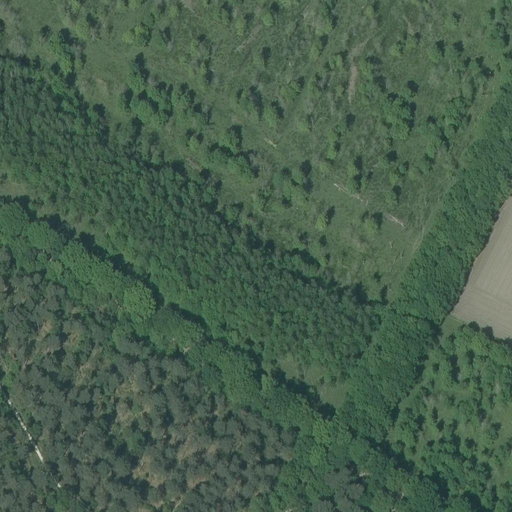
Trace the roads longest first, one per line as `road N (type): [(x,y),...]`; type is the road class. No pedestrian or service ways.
road 1 (track): [(222,381),(0,231)]
road 2 (track): [(329,455),(222,381)]
